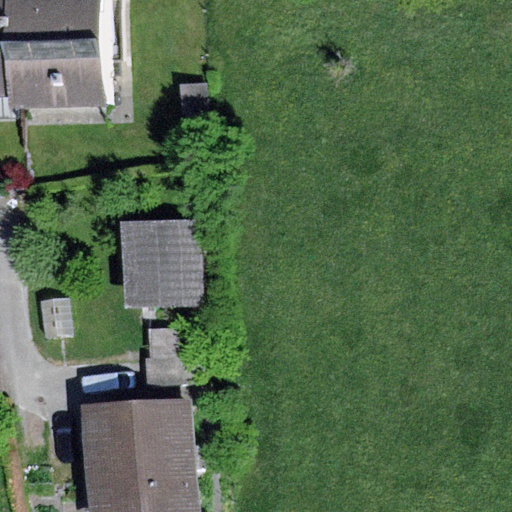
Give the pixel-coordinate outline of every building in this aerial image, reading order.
[(0,0),(0,102),(18,102),(17,0),(0,0)] [(109,0),(17,0),(18,102),(18,112),(111,111),(109,0)] [(208,85),(180,86),(181,116),(209,115),(208,85)] [(200,220),(122,225),(127,308),(204,304),(200,220)] [(69,300),(40,302),(44,340),(73,337),(69,300)] [(179,329),(153,330),(154,359),(179,358),(179,329)] [(203,360),(146,363),(148,389),(204,386),(203,360)] [(201,511),(195,398),(80,405),(86,511),(201,511)]
